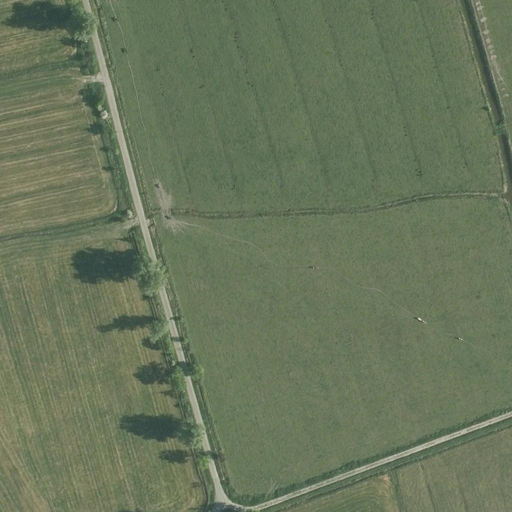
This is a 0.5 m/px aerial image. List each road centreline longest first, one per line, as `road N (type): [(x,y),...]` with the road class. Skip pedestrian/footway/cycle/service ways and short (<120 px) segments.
road 1 (unclassified): [(84,0),(217,511)]
road 2 (track): [(262,511),(511,416)]
